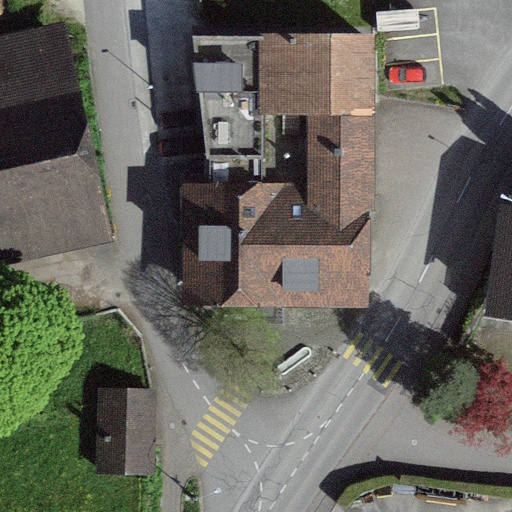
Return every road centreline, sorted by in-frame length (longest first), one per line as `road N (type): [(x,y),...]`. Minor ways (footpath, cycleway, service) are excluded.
road 1 (residential): [(115,0),(145,233),(170,338),(203,403),(289,475)]
road 2 (tertiary): [(334,416),(410,304),(511,107)]
road 3 (residential): [(334,416),(511,458)]
